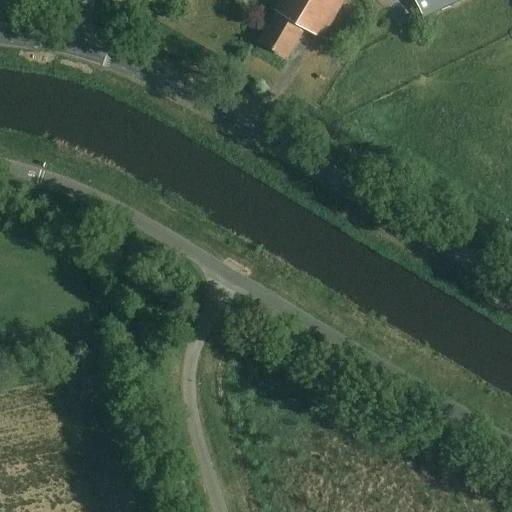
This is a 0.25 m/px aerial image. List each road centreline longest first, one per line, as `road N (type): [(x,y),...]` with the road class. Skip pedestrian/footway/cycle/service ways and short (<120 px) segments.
road 1 (tertiary): [(511,282),(234,116),(73,44)]
road 2 (unclassified): [(511,444),(224,277)]
road 3 (unclassified): [(224,277),(146,223),(0,165)]
road 4 (unclassified): [(219,511),(186,388),(197,335),(224,277)]
